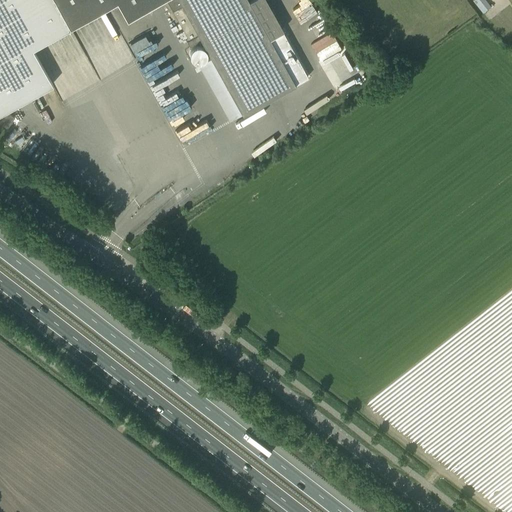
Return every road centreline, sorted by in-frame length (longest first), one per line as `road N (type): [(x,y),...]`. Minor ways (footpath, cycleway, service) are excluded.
road 1 (unclassified): [(440,511),(219,340),(0,187)]
road 2 (motorway): [(340,511),(0,248)]
road 3 (motorway): [(0,281),(297,511)]
road 4 (unclassified): [(240,511),(0,326)]
